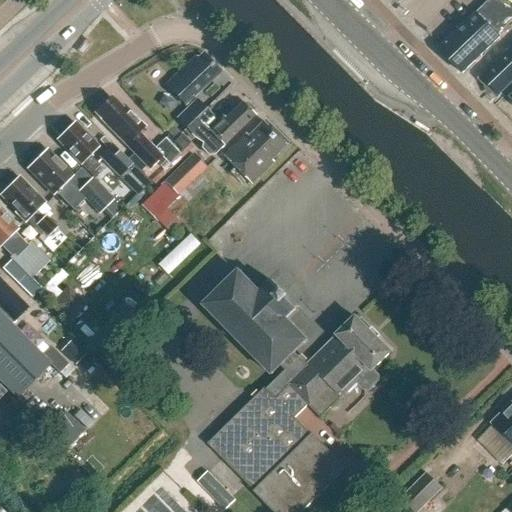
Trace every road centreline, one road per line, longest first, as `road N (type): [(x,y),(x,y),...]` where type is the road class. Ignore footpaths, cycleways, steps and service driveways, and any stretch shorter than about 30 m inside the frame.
road 1 (residential): [(511,343),(224,49),(189,37)]
road 2 (secondary): [(511,181),(328,0)]
road 3 (residential): [(0,148),(34,112),(144,47),(189,37)]
road 4 (primary): [(0,100),(104,0)]
